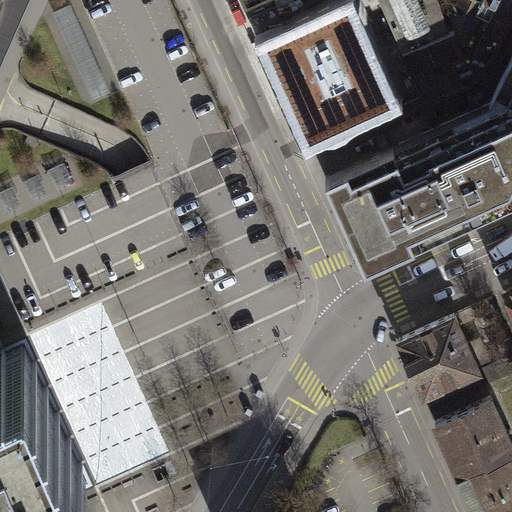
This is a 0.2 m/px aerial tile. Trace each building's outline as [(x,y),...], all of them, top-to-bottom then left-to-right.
[(0,0),(0,63),(27,0),(0,0)] [(352,0),(340,0),(263,35),(309,137),(396,98),(352,0)] [(376,0),(399,52),(446,33),(435,0),(376,0)] [(500,0),(459,0),(455,7),(488,23),(500,0)] [(511,49),(488,100),(511,110),(511,49)] [(88,74),(97,95),(110,90),(100,69),(88,74)] [(392,142),(431,231),(511,194),(511,110),(488,100),(392,142)] [(431,231),(392,142),(323,172),(362,261),(431,231)] [(511,283),(503,287),(511,307),(511,283)] [(458,309),(402,334),(429,394),(485,369),(458,309)] [(23,342),(0,352),(0,511),(25,511),(36,507),(67,493),(85,486),(23,342)] [(437,412),(462,467),(511,443),(511,423),(494,385),(437,412)] [(511,443),(462,467),(482,511),(505,511),(511,509),(511,443)] [(25,511),(75,511),(67,493),(36,507),(25,511)]
